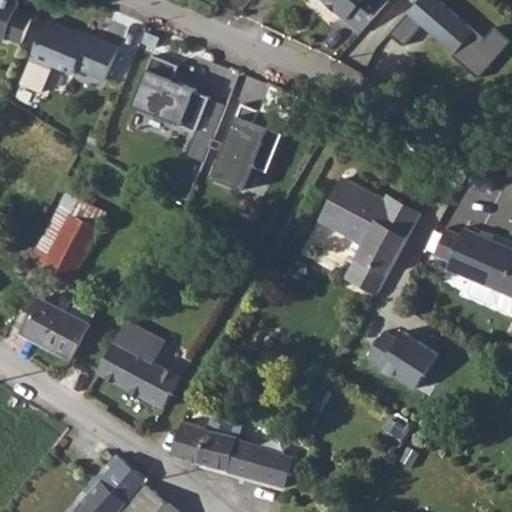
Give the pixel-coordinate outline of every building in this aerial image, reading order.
[(0,0),(0,30),(22,40),(33,11),(7,0),(0,0)] [(386,0),(325,0),(339,11),(337,15),(360,35),(386,0)] [(444,0),(417,0),(390,31),(404,45),(423,24),(477,77),(511,39),(497,27),(477,30),(444,0)] [(122,50),(48,19),(34,57),(109,85),(122,50)] [(150,73),(137,107),(196,133),(211,99),(150,73)] [(239,117),(216,182),(248,195),(271,132),(239,117)] [(371,284),(376,275),(415,204),(391,191),(384,204),(376,200),(381,191),(339,168),(315,209),(359,234),(340,267),(371,284)] [(34,242),(28,254),(70,277),(100,224),(73,210),(50,250),(34,242)] [(511,240),(460,216),(441,258),(468,270),(463,281),(465,286),(486,295),(490,293),(495,282),(511,290),(511,240)] [(23,332),(71,360),(91,326),(43,299),(23,332)] [(119,316),(93,363),(160,398),(176,366),(151,353),(159,338),(119,316)] [(418,390),(441,351),(407,327),(401,335),(389,327),(370,356),(418,390)] [(178,411),(168,447),(193,455),(204,421),(204,418),(178,411)] [(204,421),(193,455),(280,483),(290,450),(233,432),(233,430),(204,421)] [(97,490),(113,504),(117,499),(139,474),(142,470),(117,447),(100,467),(96,463),(92,468),(96,472),(87,481),(88,483),(82,490),(91,498),(97,490)] [(181,511),(139,474),(117,499),(127,508),(123,511),(181,511)]
